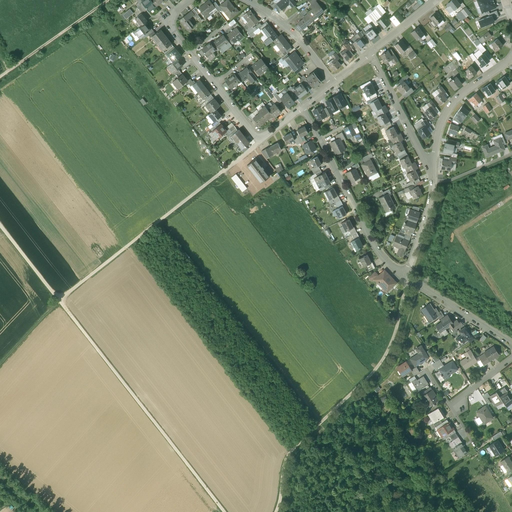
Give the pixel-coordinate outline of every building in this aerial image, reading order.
[(151,0),(144,0),(142,2),(146,7),(149,12),(157,6),(151,0)] [(235,9),(228,0),(220,6),(226,15),(227,14),(230,18),(229,19),(230,19),(238,12),(235,9)] [(281,0),(279,2),(276,4),(277,4),(281,10),(289,4),(293,1),(291,0),(281,0)] [(455,0),(452,0),(446,5),(448,7),(450,5),(454,10),(460,5),(455,0)] [(212,4),(209,1),(198,9),(206,19),(211,16),(209,13),(215,8),(212,4)] [(316,1),(312,5),(314,8),(307,13),(308,14),(312,20),(317,16),(324,12),(316,1)] [(480,7),(482,13),(488,11),(495,8),(493,1),(480,7)] [(221,9),(215,2),(212,4),(215,8),(218,12),(221,9)] [(384,10),(379,4),(376,7),(378,8),(379,10),(383,15),(386,12),(384,10)] [(390,24),(383,15),(379,10),(378,8),(374,12),(380,19),(376,21),(379,24),(383,30),(390,24)] [(456,15),(461,21),(471,14),(466,8),(456,15)] [(126,19),(133,14),(130,9),(122,15),(126,19)] [(258,22),(250,11),(243,16),(248,22),(243,26),(248,32),(251,30),(250,28),(252,27),(258,22)] [(488,14),(489,17),(492,16),(493,19),(499,17),(496,11),(488,14)] [(191,12),(186,16),(189,20),(194,16),(191,12)] [(380,19),(374,12),(373,12),(367,17),(368,17),(372,22),(375,27),(379,24),(376,21),(380,19)] [(397,12),(390,18),(395,26),(403,19),(397,12)] [(442,20),(436,13),(430,18),(432,21),(433,22),(433,21),(436,25),(437,25),(442,20)] [(145,18),(141,14),(136,18),(138,22),(141,26),(145,23),(147,22),(144,18),(145,18)] [(312,20),(308,14),(304,17),(305,18),(297,23),(298,24),(301,28),(304,26),(305,27),(313,21),(312,20)] [(189,20),(186,16),(179,20),(187,31),(194,26),(189,20)] [(489,17),(478,21),(481,28),(482,27),(482,29),(491,24),(495,22),(493,19),(492,16),(489,17)] [(139,28),(134,31),(140,38),(144,35),(150,30),(145,23),(141,26),(139,28)] [(301,28),(298,24),(294,27),(296,30),(299,32),(302,30),(301,28)] [(449,24),(443,28),(447,32),(452,28),(449,24)] [(266,35),(267,36),(273,31),(271,29),(271,28),(269,25),(268,25),(262,30),(264,28),(266,31),(264,33),(266,35)] [(236,27),(227,35),(232,42),(234,44),(243,36),(236,27)] [(424,35),(418,27),(411,33),(417,41),(421,38),(424,35)] [(365,33),(368,37),(370,41),(378,35),(374,30),(372,28),(370,29),(367,31),(365,33)] [(148,36),(154,31),(152,29),(150,30),(144,35),(146,38),(148,36)] [(156,34),(152,37),(157,44),(166,37),(161,30),(156,34)] [(275,34),(273,31),(267,36),(268,38),(263,42),(267,46),(273,41),(278,37),(276,34),(275,34)] [(488,32),(483,36),(486,41),(492,36),(488,32)] [(223,35),(214,42),(220,50),(225,45),(227,48),(231,45),(225,37),(223,35)] [(291,47),(281,35),(278,37),(273,41),(276,45),(277,44),(283,53),(286,51),(290,47),(291,47)] [(157,44),(163,51),(172,44),(166,37),(157,44)] [(361,40),(360,38),(358,39),(353,43),(356,47),(355,47),(358,51),(365,45),(361,40)] [(502,46),(497,39),(491,44),(495,49),(493,50),(495,52),(502,46)] [(401,40),(394,46),(401,54),(407,48),(401,40)] [(220,50),(214,42),(211,44),(216,50),(217,52),(220,50)] [(213,53),(216,50),(211,44),(210,43),(202,49),(206,54),(208,57),(213,53)] [(482,53),(486,50),(480,43),(476,46),(482,53)] [(163,51),(164,54),(169,50),(174,46),(172,44),(163,51)] [(345,49),(341,53),(344,57),(343,58),(346,61),(353,55),(351,52),(347,48),(345,49)] [(181,56),(176,49),(171,53),(168,55),(174,62),(177,59),(181,56)] [(388,51),(380,56),(382,59),(383,59),(386,63),(391,60),(393,59),(391,56),(388,51)] [(414,51),(408,56),(411,60),(417,55),(414,51)] [(303,63),(294,52),(290,55),(287,57),(291,62),(286,67),(289,71),(291,69),(297,64),(299,66),(299,67),(303,63)] [(489,61),(484,54),(478,59),(482,64),(480,65),(481,67),(489,61)] [(337,60),(335,58),(333,60),(328,63),(332,67),(331,68),(334,71),(341,65),(337,60)] [(174,62),(167,66),(173,74),(174,73),(179,69),(183,66),(177,59),(174,62)] [(261,59),(252,66),(259,76),(268,68),(261,59)] [(451,63),(455,69),(461,65),(458,61),(456,62),(454,60),(451,63)] [(249,68),(256,78),(259,76),(252,66),(249,68)] [(477,73),(471,66),(465,71),(469,76),(467,77),(469,79),(477,73)] [(248,67),(239,74),(244,81),(249,77),(253,82),(257,79),(256,78),(249,68),(248,67)] [(302,70),(299,67),(293,72),(296,75),(302,70)] [(313,72),(305,78),(311,85),(313,88),(320,82),(313,72)] [(177,78),(173,82),(178,89),(186,83),(188,81),(187,81),(182,74),(177,78)] [(235,75),(226,82),(230,87),(231,89),(241,82),(236,76),(235,75)] [(302,79),(306,84),(308,87),(311,85),(305,78),(303,75),(301,77),(302,79)] [(456,77),(449,82),(455,90),(462,85),(456,77)] [(509,84),(504,77),(496,83),(497,85),(499,83),(503,88),(509,84)] [(203,84),(199,80),(195,83),(192,85),(198,92),(205,87),(204,87),(202,84),(203,84)] [(403,82),(397,87),(402,94),(409,88),(407,85),(407,86),(405,83),(403,82)] [(301,84),(296,88),(294,86),(291,87),(291,88),(294,91),(299,98),(308,91),(304,86),(302,84),(301,84)] [(364,88),(363,88),(366,93),(365,93),(367,97),(369,96),(375,92),(371,84),(366,87),(364,88)] [(490,84),(481,90),(487,98),(490,96),(489,95),(495,91),(490,84)] [(195,95),(198,92),(192,85),(190,87),(195,95)] [(211,94),(205,87),(198,92),(204,100),(211,94)] [(250,93),(253,98),(259,94),(255,89),(250,93)] [(280,98),(282,101),(288,108),(294,103),(289,95),(286,92),(280,98)] [(443,94),(441,92),(440,94),(435,98),(438,102),(437,102),(440,105),(447,100),(446,98),(443,94)] [(273,95),(273,96),(274,97),(279,103),(282,101),(280,98),(276,93),(273,95)] [(481,100),(476,94),(476,93),(468,100),(470,102),(472,101),(476,105),(482,100),(481,100)] [(346,105),(340,94),(333,98),(339,109),(346,105)] [(501,95),(496,98),(500,104),(505,101),(501,95)] [(333,98),(326,102),(331,112),(332,112),(339,109),(333,98)] [(209,103),(206,106),(212,113),(216,109),(220,106),(214,99),(209,103)] [(378,99),(370,103),(372,107),(374,111),(375,111),(376,114),(379,113),(377,110),(382,107),(378,99)] [(275,104),(268,109),(272,115),(274,118),(278,115),(277,114),(281,112),(275,104)] [(430,108),(427,104),(422,108),(425,112),(428,116),(427,116),(430,120),(437,114),(433,109),(432,107),(430,108)] [(487,104),(483,107),(487,113),(491,110),(487,104)] [(265,106),(258,112),(259,113),(265,121),(268,119),(271,118),(270,117),(272,115),(268,109),(265,106)] [(321,107),(313,111),(318,121),(326,117),(326,116),(322,110),(321,107)] [(469,112),(462,107),(455,115),(457,117),(459,115),(464,118),(469,112)] [(212,113),(209,115),(214,122),(217,120),(221,117),(216,109),(212,113)] [(259,113),(253,118),(254,119),(259,126),(265,121),(259,113)] [(379,113),(376,114),(374,115),(375,118),(377,117),(380,121),(379,121),(381,125),(389,121),(385,113),(380,115),(379,113)] [(457,117),(455,115),(454,117),(461,123),(464,118),(459,115),(457,117)] [(473,117),(471,118),(476,124),(480,120),(475,115),(473,117)] [(391,124),(389,121),(381,125),(382,126),(379,128),(380,130),(391,124)] [(355,123),(343,129),(348,138),(353,136),(356,141),(361,139),(358,133),(356,134),(353,129),(357,127),(355,123)] [(216,128),(212,132),(217,139),(226,131),(221,124),(216,128)] [(459,127),(451,124),(450,124),(447,134),(449,135),(450,132),(456,134),(459,127)] [(423,127),(418,130),(421,135),(420,135),(423,139),(430,134),(427,128),(425,126),(423,127)] [(305,127),(297,130),(299,135),(301,137),(302,136),(308,133),(305,127)] [(394,127),(385,131),(387,135),(388,135),(390,139),(393,138),(394,141),(402,137),(400,134),(398,135),(394,127)] [(229,138),(231,136),(238,131),(236,128),(231,132),(227,135),(229,138)] [(472,131),(465,128),(463,132),(469,136),(472,131)] [(231,136),(237,143),(244,137),(239,130),(238,131),(231,136)] [(342,132),(335,136),(337,139),(339,138),(340,141),(345,138),(342,132)] [(291,133),(283,137),(287,144),(294,140),(293,138),(291,133)] [(237,143),(236,143),(239,147),(240,146),(242,149),(246,146),(249,144),(247,141),(248,141),(244,137),(237,143)] [(394,141),(391,142),(395,149),(395,150),(396,154),(404,149),(405,149),(401,141),(404,140),(402,137),(394,141)] [(337,139),(330,143),(336,154),(335,153),(344,149),(345,150),(340,141),(339,138),(337,139)] [(500,138),(494,141),(496,146),(488,149),(487,145),(482,147),(486,157),(505,150),(503,146),(500,138)] [(311,141),(303,145),(307,154),(316,150),(311,141)] [(494,141),(486,144),(487,145),(488,149),(496,146),(494,141)] [(452,144),(445,142),(443,152),(447,153),(447,152),(452,153),(454,147),(454,145),(452,144)] [(277,143),(270,147),(273,154),(281,150),(277,143)] [(268,148),(261,151),(266,159),(273,156),(268,148)] [(396,154),(395,154),(397,157),(399,157),(406,153),(404,149),(396,154)] [(371,153),(362,158),(365,163),(371,160),(370,158),(373,156),(371,153)] [(412,164),(408,156),(400,160),(399,160),(401,164),(402,164),(404,167),(404,168),(407,167),(412,164)] [(317,157),(310,160),(314,168),(316,167),(318,166),(321,164),(317,157)] [(262,166),(256,159),(247,165),(261,183),(269,176),(263,169),(264,168),(262,166)] [(365,163),(362,165),(368,177),(377,172),(371,160),(365,163)] [(443,160),(442,160),(441,169),(445,170),(445,169),(450,170),(451,164),(451,161),(449,161),(443,160)] [(353,169),(346,173),(351,182),(359,178),(355,169),(353,169)] [(410,172),(407,174),(409,178),(411,182),(418,178),(419,178),(415,170),(410,172)] [(317,177),(314,178),(317,183),(328,177),(325,172),(322,174),(317,177)] [(247,188),(236,174),(231,178),(242,192),(247,188)] [(328,177),(317,183),(319,187),(318,187),(319,188),(320,188),(323,186),(328,183),(330,183),(328,177)] [(361,180),(359,178),(351,182),(350,182),(352,186),(358,184),(357,182),(361,180)] [(418,178),(411,182),(406,185),(407,188),(412,185),(417,183),(419,182),(418,178)] [(414,188),(410,190),(413,195),(412,195),(414,198),(422,194),(418,186),(414,188)] [(333,188),(325,192),(325,193),(326,192),(329,199),(328,199),(329,200),(332,198),(337,196),(333,188)] [(384,195),(379,198),(386,212),(391,210),(390,208),(391,207),(394,206),(388,194),(384,195)] [(338,208),(336,209),(339,214),(337,215),(339,218),(346,214),(342,206),(338,208)] [(393,213),(391,207),(390,208),(391,210),(386,212),(384,213),(385,217),(393,213)] [(412,210),(410,209),(408,215),(407,215),(407,216),(406,219),(417,223),(420,212),(418,212),(412,210)] [(417,223),(406,219),(405,222),(404,223),(405,224),(403,230),(405,230),(412,232),(413,233),(417,223)] [(349,220),(341,224),(343,227),(344,226),(347,231),(349,230),(353,228),(349,220)] [(403,239),(397,236),(393,245),(399,248),(397,254),(402,256),(408,241),(403,239)] [(354,241),(352,242),(354,247),(353,247),(353,248),(355,250),(363,247),(359,239),(354,241)] [(98,244),(91,250),(99,260),(106,254),(98,244)] [(367,255),(359,259),(360,262),(362,261),(364,266),(366,265),(371,263),(367,255)] [(371,263),(366,265),(369,271),(374,268),(371,263)] [(388,274),(384,271),(375,280),(378,283),(380,282),(385,287),(383,288),(386,292),(396,283),(393,279),(392,280),(387,275),(388,274)] [(375,272),(369,278),(372,281),(378,275),(375,272)] [(431,307),(429,304),(421,309),(425,316),(428,314),(432,321),(438,317),(436,314),(438,313),(436,309),(434,310),(432,306),(431,307)] [(448,317),(447,318),(446,316),(441,320),(442,322),(437,326),(436,327),(440,332),(441,332),(444,336),(448,334),(445,329),(449,326),(451,329),(454,326),(448,317)] [(465,328),(460,331),(462,334),(463,333),(464,334),(456,339),(461,346),(465,343),(464,342),(467,340),(472,337),(465,328)] [(425,352),(421,346),(416,349),(419,354),(410,359),(415,366),(428,358),(425,352)] [(494,347),(484,353),(486,356),(489,361),(499,356),(499,355),(495,349),(494,347)] [(476,359),(470,350),(465,353),(464,354),(466,358),(460,362),(465,370),(477,362),(476,359)] [(483,365),(489,361),(486,356),(480,360),(483,365)] [(411,371),(411,370),(406,361),(396,368),(402,378),(411,372),(411,371)] [(441,367),(437,361),(432,365),(435,370),(441,367)] [(452,361),(438,370),(439,371),(435,373),(439,378),(441,377),(442,377),(442,376),(443,377),(447,375),(448,376),(458,370),(452,361)] [(411,370),(411,371),(411,372),(414,376),(419,372),(416,367),(411,370)] [(423,376),(417,380),(416,379),(413,382),(415,385),(413,386),(413,387),(414,386),(417,392),(428,385),(423,376)] [(504,387),(499,390),(502,395),(506,393),(508,392),(504,387)] [(425,395),(422,397),(425,401),(426,400),(429,405),(428,406),(428,407),(433,403),(438,400),(436,396),(435,397),(431,391),(432,390),(425,395)] [(496,392),(490,396),(494,402),(493,402),(496,407),(503,402),(499,397),(496,392)] [(506,393),(502,395),(499,397),(503,402),(506,407),(511,403),(511,401),(510,398),(510,399),(506,393)] [(493,419),(485,407),(476,412),(479,417),(480,416),(485,423),(493,419)] [(440,408),(428,415),(429,415),(434,423),(433,423),(433,424),(434,423),(439,420),(445,416),(440,408)] [(449,422),(443,426),(441,423),(441,424),(436,427),(435,427),(442,438),(454,430),(449,422)] [(454,430),(442,438),(443,440),(449,436),(455,432),(454,430)] [(455,432),(449,436),(453,442),(455,440),(458,438),(459,438),(455,432)] [(500,432),(492,437),(494,441),(502,435),(500,432)] [(504,450),(498,441),(489,446),(495,456),(504,450)] [(458,444),(452,448),(454,452),(455,451),(460,458),(467,453),(462,446),(464,445),(462,442),(461,443),(458,444)] [(511,463),(508,457),(500,462),(506,471),(511,467),(511,463)]
